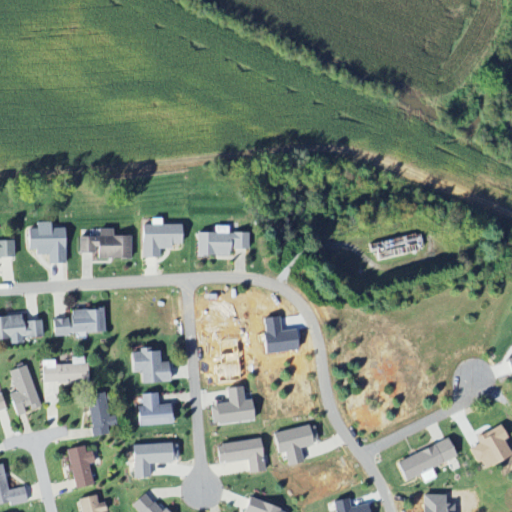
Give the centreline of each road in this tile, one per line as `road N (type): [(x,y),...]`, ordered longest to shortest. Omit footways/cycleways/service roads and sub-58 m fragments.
road 1 (residential): [(389,511),(378,478),(335,418),(312,322),(281,288),(227,277),(0,287)]
road 2 (residential): [(188,279),(204,492)]
road 3 (residential): [(475,376),(454,407),(360,454)]
